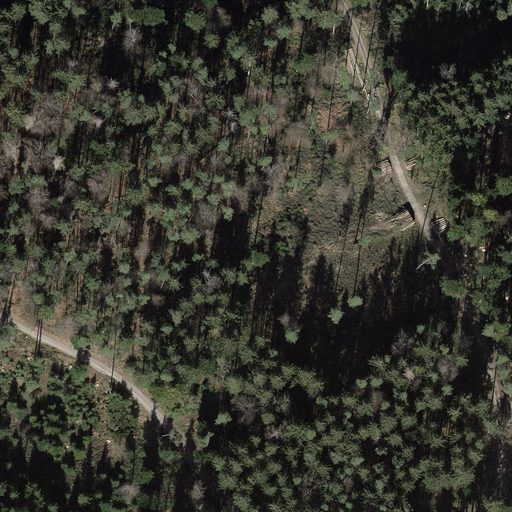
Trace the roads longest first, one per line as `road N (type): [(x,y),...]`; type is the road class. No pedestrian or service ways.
road 1 (track): [(341,0),(394,153),(475,315),(497,394),(511,507)]
road 2 (track): [(0,315),(121,379),(160,416),(231,511)]
